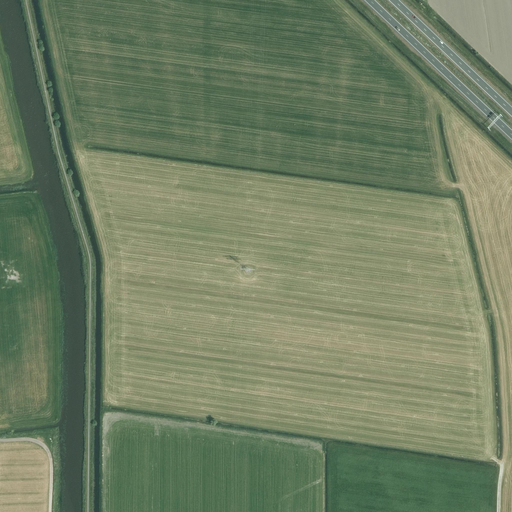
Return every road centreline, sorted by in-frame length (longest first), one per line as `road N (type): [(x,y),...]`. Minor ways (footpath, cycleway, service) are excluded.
road 1 (trunk): [(369,0),(511,135)]
road 2 (trunk): [(511,111),(394,0)]
